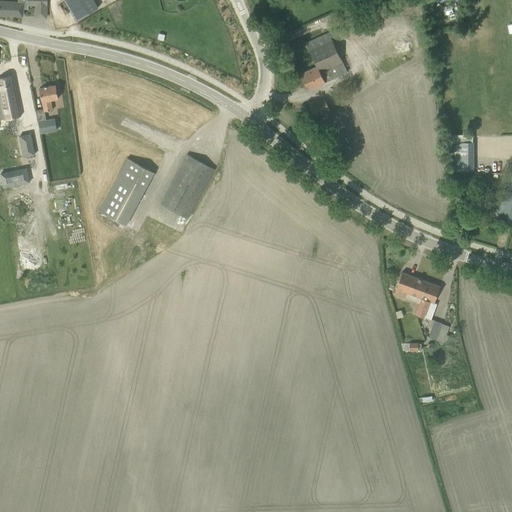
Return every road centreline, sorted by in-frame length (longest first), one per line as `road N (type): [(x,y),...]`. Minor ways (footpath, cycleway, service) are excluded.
road 1 (tertiary): [(511,269),(388,224),(250,118)]
road 2 (tertiary): [(250,118),(201,86),(99,50),(0,28)]
road 3 (unclassified): [(250,118),(263,69),(235,0)]
